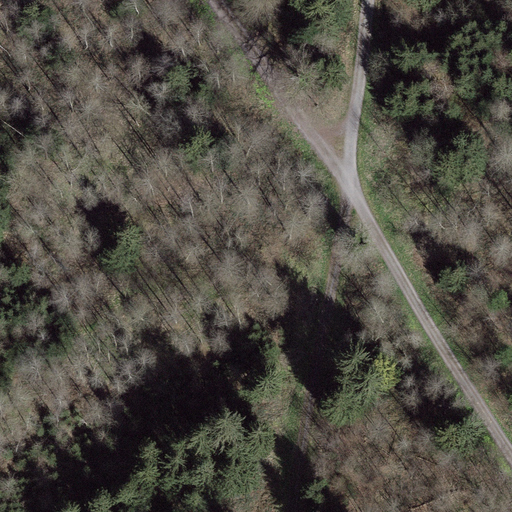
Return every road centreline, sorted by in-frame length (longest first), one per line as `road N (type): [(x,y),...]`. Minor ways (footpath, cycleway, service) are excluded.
road 1 (track): [(288,511),(352,178)]
road 2 (track): [(352,178),(434,341),(511,454)]
road 3 (track): [(218,0),(352,178)]
road 4 (track): [(352,178),(371,0)]
